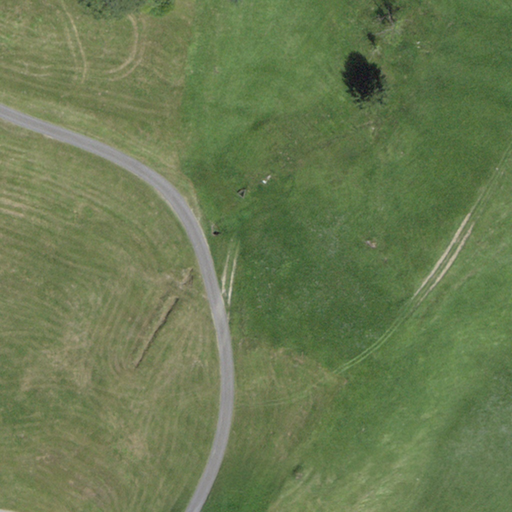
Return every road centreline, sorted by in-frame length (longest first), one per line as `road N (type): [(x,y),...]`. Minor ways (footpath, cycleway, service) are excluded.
road 1 (track): [(0,107),(140,165),(167,186),(196,231),(228,371),(216,460),(191,511)]
road 2 (track): [(511,143),(456,245),(396,318),(381,321),(347,305),(277,229),(262,225),(245,231),(232,250),(226,305),(219,308)]
